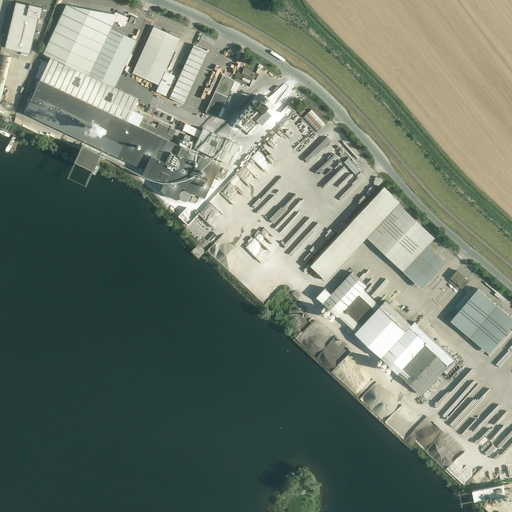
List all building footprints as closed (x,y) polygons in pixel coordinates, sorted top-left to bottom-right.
[(41,8),(16,1),(5,47),(30,53),(41,8)] [(114,13),(66,4),(43,53),(51,57),(24,113),(144,169),(141,174),(163,184),(160,190),(165,194),(176,199),(182,187),(204,197),(215,174),(224,179),(228,170),(219,166),(220,164),(171,141),(173,136),(176,130),(159,122),(156,128),(141,120),(143,115),(133,110),(136,101),(84,77),(114,13)] [(180,38),(153,26),(132,72),(159,85),(156,91),(165,95),(174,75),(165,71),(180,38)] [(206,51),(191,44),(169,95),(184,102),(206,51)] [(11,57),(0,55),(0,56),(0,102),(11,57)] [(243,70),(239,68),(236,75),(242,78),(243,76),(243,77),(242,80),(249,83),(251,80),(255,72),(244,68),(243,70)] [(234,79),(222,74),(205,111),(217,116),(234,79)] [(278,95),(277,95),(282,90),(279,87),(270,96),(274,99),(278,95)] [(267,105),(261,99),(259,101),(238,124),(244,130),(267,105)] [(276,117),(283,123),(295,110),(288,103),(276,117)] [(325,124),(312,109),(302,117),(316,132),(325,124)] [(257,127),(255,125),(248,133),(249,135),(257,127)] [(240,145),(203,128),(194,147),(230,164),(240,145)] [(317,161),(330,151),(326,145),(313,156),(317,161)] [(360,171),(348,158),(344,162),(356,175),(360,171)] [(188,191),(187,190),(186,190),(185,190),(184,190),(183,190),(182,190),(181,191),(180,192),(180,193),(179,194),(179,195),(179,196),(179,197),(179,198),(180,199),(181,200),(182,201),(183,201),(184,201),(185,201),(187,201),(188,200),(189,200),(189,199),(190,198),(190,197),(190,196),(190,195),(190,194),(190,193),(189,192),(188,191)] [(437,239),(401,205),(385,190),(312,268),(327,283),(370,238),(405,272),(437,239)] [(183,213),(194,220),(198,213),(194,211),(194,212),(187,207),(183,213)] [(270,241),(274,237),(265,227),(246,246),(261,261),(270,252),(269,250),(274,244),(270,241)] [(469,280),(458,271),(452,278),(463,287),(469,280)] [(367,286),(352,272),(323,303),(338,317),(340,314),(359,332),(363,327),(366,330),(385,309),(363,289),(367,286)] [(493,353),(511,329),(511,314),(479,287),(459,312),(454,309),(447,318),(451,321),(452,320),(493,353)] [(406,331),(389,315),(364,341),(381,357),(422,395),(455,359),(414,322),(406,331)] [(505,494),(503,484),(501,485),(473,490),(475,500),(505,494)]
